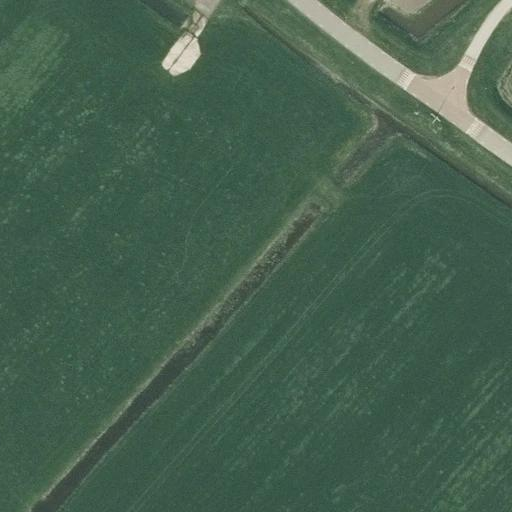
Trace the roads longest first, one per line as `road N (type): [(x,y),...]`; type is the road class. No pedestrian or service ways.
road 1 (tertiary): [(439,103),(302,0)]
road 2 (unclassified): [(439,103),(511,0)]
